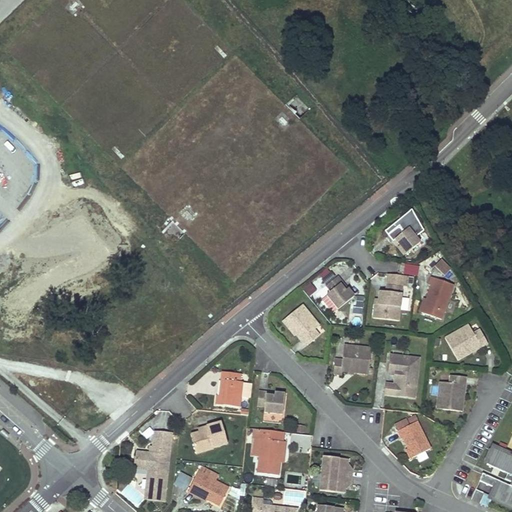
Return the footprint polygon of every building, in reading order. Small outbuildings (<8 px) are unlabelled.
[(400,229),(388,240),(393,246),(395,244),(400,250),(398,252),(404,259),(421,245),(409,232),(405,235),(400,229)] [(446,280),(452,273),(441,263),(435,270),(446,280)] [(408,279),(388,276),(386,296),(379,295),(378,303),(378,306),(375,306),(373,322),(399,325),(403,291),(407,291),(408,279)] [(339,280),(326,291),(330,296),(326,299),(338,314),(355,299),(349,292),(346,294),(341,287),(343,285),(339,280)] [(302,289),(310,296),(317,289),(309,281),(302,289)] [(426,303),(421,316),(442,323),(455,289),(431,281),(428,288),(431,289),(426,303)] [(302,308),(282,326),(292,337),(294,335),(297,338),(306,349),(319,338),(315,332),(319,328),(302,308)] [(468,328),(445,341),(458,365),(473,356),(471,352),(479,348),(481,351),(488,348),(480,333),(473,337),(468,328)] [(335,362),(334,378),(341,378),(342,375),(368,377),(371,351),(344,348),(342,363),(335,362)] [(471,352),(473,356),(481,351),(479,348),(471,352)] [(390,358),(388,379),(394,380),(396,380),(396,387),(393,387),(386,386),(384,399),(416,402),(417,389),(413,385),(415,371),(420,368),(421,361),(390,358)] [(241,377),(222,375),(221,383),(225,383),(223,399),(219,399),(216,398),(216,407),(240,410),(241,398),(243,386),(243,385),(240,385),(241,377)] [(449,387),(439,386),(436,412),(463,415),(464,407),(460,407),(462,388),(466,389),(467,381),(450,379),(449,387)] [(243,386),(241,398),(251,399),(252,387),(243,386)] [(267,395),(259,394),(258,410),(265,411),(264,416),(283,418),(285,396),(275,395),(274,398),(266,397),(267,395)] [(395,428),(398,434),(409,428),(406,422),(395,428)] [(398,434),(396,435),(400,442),(402,442),(407,451),(412,460),(430,451),(417,424),(409,428),(398,434)] [(199,435),(191,437),(197,456),(227,447),(221,425),(206,429),(207,432),(199,435)] [(284,435),(257,432),(256,442),(261,442),(257,475),(279,478),(281,466),(283,445),(284,435)] [(138,461),(136,460),(135,472),(148,473),(145,495),(161,497),(161,494),(167,495),(174,437),(154,435),(153,449),(151,449),(150,455),(139,454),(138,461)] [(511,454),(510,458),(494,451),(487,468),(507,476),(504,482),(511,484),(511,489),(499,483),(492,501),(511,509),(511,454)] [(322,460),(319,493),(345,495),(345,492),(346,487),(351,488),(352,472),(347,471),(348,467),(348,462),(322,460)] [(174,485),(187,489),(191,474),(178,471),(174,485)] [(200,475),(189,496),(203,503),(205,501),(207,503),(219,509),(229,490),(200,475)] [(161,497),(145,495),(144,502),(166,505),(167,495),(161,494),(161,497)] [(263,502),(253,500),(252,511),(297,511),(298,511),(263,508),(263,502)]
